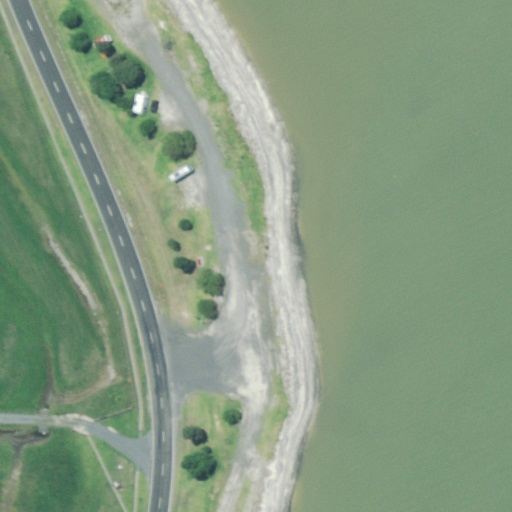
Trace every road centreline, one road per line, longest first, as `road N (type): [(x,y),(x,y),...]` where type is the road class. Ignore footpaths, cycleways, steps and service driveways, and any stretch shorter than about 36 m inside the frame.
road 1 (secondary): [(15,0),(136,288),(157,387),(154,511)]
road 2 (track): [(251,350),(255,444),(232,511)]
